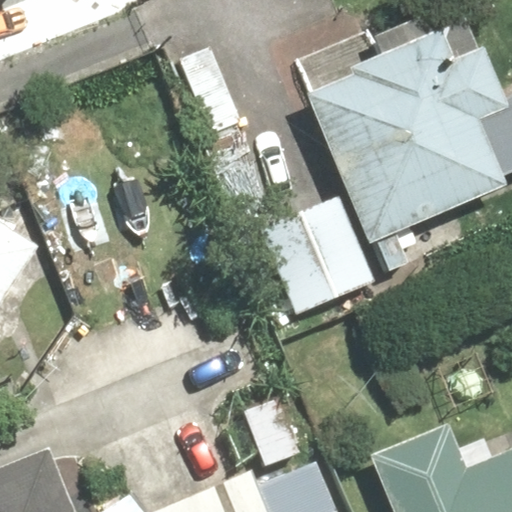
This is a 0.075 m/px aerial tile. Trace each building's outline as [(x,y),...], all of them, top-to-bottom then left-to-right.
[(434,5),(299,66),(378,240),(511,179),(511,175),(488,122),(511,111),(511,98),(483,34),(454,47),(434,5)] [(343,202),(269,230),(299,310),(373,282),(343,202)] [(0,210),(0,313),(47,242),(0,210)] [(466,410),(374,447),(401,511),(511,511),(511,438),(483,451),(466,410)] [(82,511),(62,458),(0,481),(0,511),(82,511)] [(277,511),(259,464),(157,503),(160,511),(277,511)]
